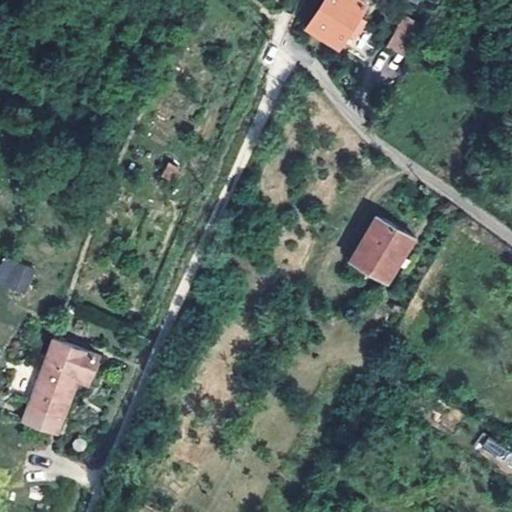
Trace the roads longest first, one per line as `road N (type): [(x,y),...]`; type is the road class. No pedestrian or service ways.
road 1 (track): [(89,511),(291,43)]
road 2 (residential): [(285,34),(367,132),(511,236)]
